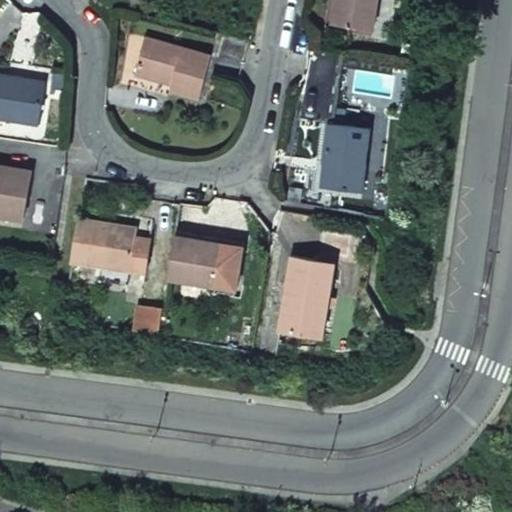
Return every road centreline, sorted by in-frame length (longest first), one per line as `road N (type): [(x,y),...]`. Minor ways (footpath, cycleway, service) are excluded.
road 1 (tertiary): [(503,0),(458,349),(426,396),(369,429),(333,431),(0,386)]
road 2 (tertiary): [(0,436),(330,481),(380,479),(461,432),(507,365),(511,330)]
road 3 (residential): [(67,0),(104,35),(85,148),(257,180),(284,0)]
